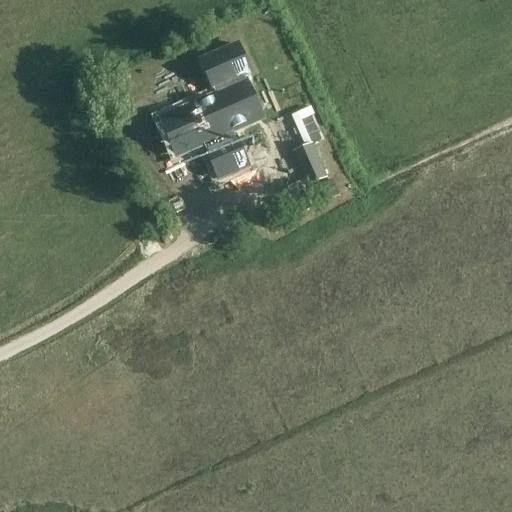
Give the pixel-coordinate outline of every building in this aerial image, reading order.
[(216,96),(161,122),(178,158),(205,146),(221,180),(250,167),(236,138),(234,132),(241,129),(243,128),(252,124),(262,119),(251,95),(242,75),(249,72),(235,43),(200,60),(209,80),(212,87),(214,92),(216,96)] [(310,106),(292,114),(305,145),(321,139),(310,113),(312,113),(310,106)] [(245,138),(266,201),(302,188),(281,125),(245,138)] [(308,186),(327,178),(312,143),(293,151),(308,186)] [(165,248),(172,245),(168,236),(162,238),(165,248)]
